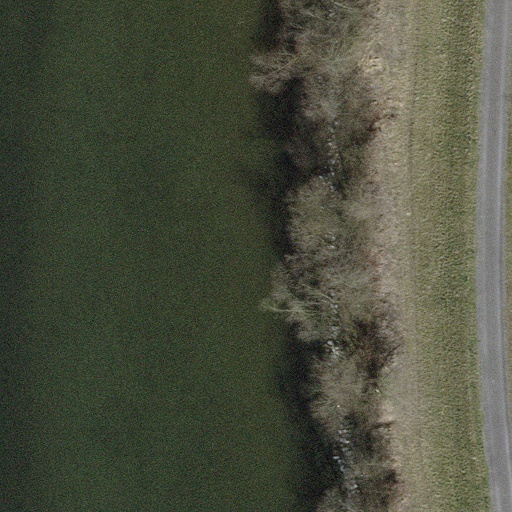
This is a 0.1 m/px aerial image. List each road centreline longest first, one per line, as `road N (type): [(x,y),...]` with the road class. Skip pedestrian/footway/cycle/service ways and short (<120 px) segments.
road 1 (track): [(502,0),(489,257),(508,511)]
road 2 (track): [(417,0),(414,266),(432,511)]
